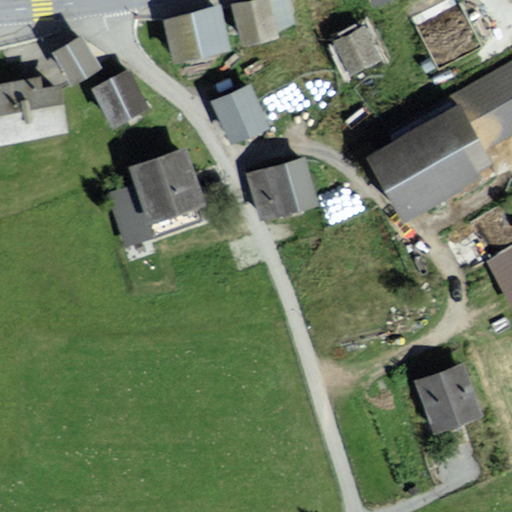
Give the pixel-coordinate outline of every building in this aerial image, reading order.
[(282,0),(242,0),(235,2),(245,38),(290,27),(282,0)] [(216,7),(168,18),(177,57),(225,46),(216,7)] [(359,26),(335,38),(348,64),(371,53),(359,26)] [(53,51),(66,78),(93,65),(80,38),(53,51)] [(511,62),(477,82),(506,133),(511,130),(511,62)] [(128,74),(98,88),(113,119),(143,105),(128,74)] [(0,88),(0,134),(58,124),(50,79),(0,88)] [(259,122),(245,86),(217,97),(231,133),(259,122)] [(460,107),(372,157),(404,213),(492,163),(460,107)] [(181,149),(131,167),(147,209),(196,191),(181,149)] [(298,160),(255,175),(267,211),(311,196),(298,160)] [(511,248),(492,259),(504,281),(511,295),(511,248)] [(458,368),(423,380),(437,425),(473,414),(460,376),(458,368)]
